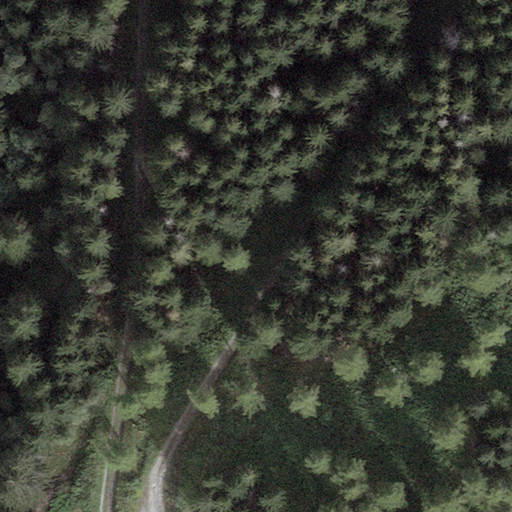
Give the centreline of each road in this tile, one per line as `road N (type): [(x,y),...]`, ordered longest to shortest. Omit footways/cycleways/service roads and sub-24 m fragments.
road 1 (track): [(469,0),(437,58),(227,346),(178,429),(152,491),(154,511)]
road 2 (track): [(104,511),(151,114),(153,0)]
